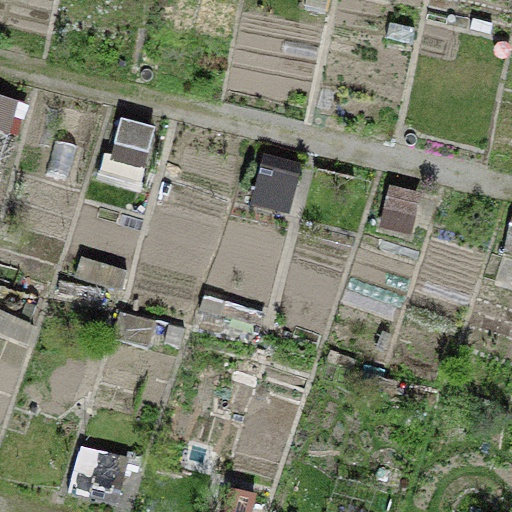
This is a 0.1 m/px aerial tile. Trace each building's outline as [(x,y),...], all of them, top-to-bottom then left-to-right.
[(488,34),(492,22),(472,16),(468,29),(488,34)] [(0,129),(9,132),(18,100),(0,94),(0,129)] [(96,179),(141,189),(155,126),(120,118),(112,153),(103,151),(96,179)] [(45,168),(73,179),(85,145),(57,135),(45,168)] [(252,205),(290,213),(301,163),(263,154),(252,205)] [(378,226),(412,234),(422,191),(387,183),(378,226)] [(503,251),(511,252),(511,213),(503,251)] [(120,291),(127,269),(81,255),(74,278),(120,291)] [(111,340),(146,350),(149,340),(180,349),(186,327),(120,308),(111,340)] [(0,335),(27,345),(36,323),(0,309),(0,335)] [(66,490),(118,503),(130,455),(78,442),(66,490)] [(220,511),(251,511),(256,490),(227,483),(220,511)]
